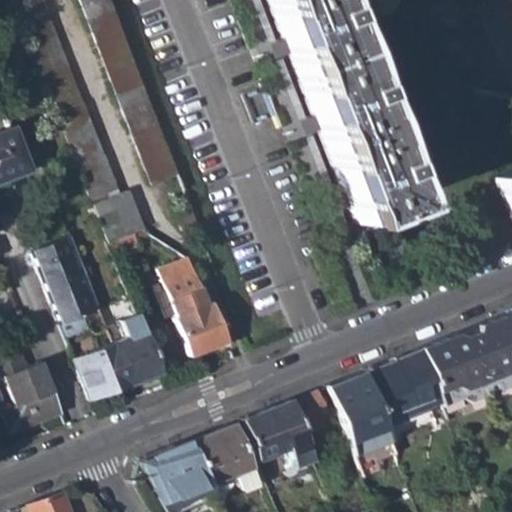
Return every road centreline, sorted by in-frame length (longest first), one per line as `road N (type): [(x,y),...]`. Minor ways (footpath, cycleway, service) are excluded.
road 1 (residential): [(324,348),(184,0)]
road 2 (residential): [(88,452),(324,348)]
road 3 (unknown): [(88,452),(13,265)]
road 4 (residential): [(324,348),(511,274)]
